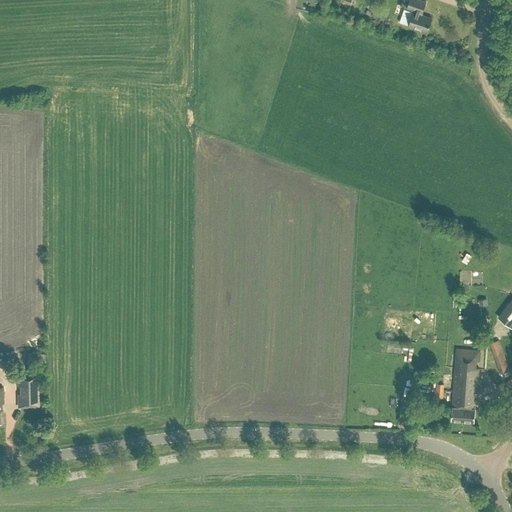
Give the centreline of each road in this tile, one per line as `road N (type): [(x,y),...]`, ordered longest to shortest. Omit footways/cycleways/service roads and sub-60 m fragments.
road 1 (tertiary): [(0,461),(189,434),(266,432),(428,443),(481,473)]
road 2 (unclassified): [(511,120),(483,68),(486,0)]
